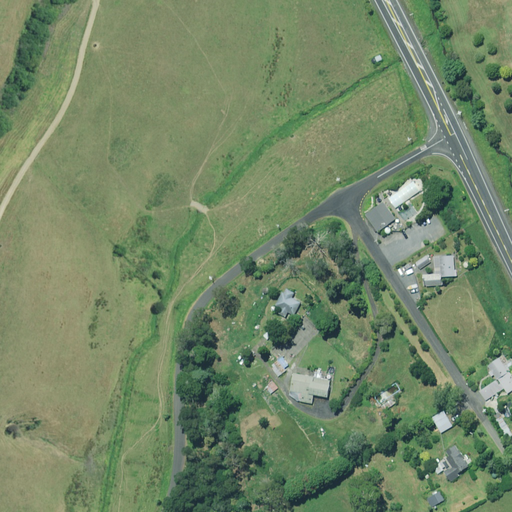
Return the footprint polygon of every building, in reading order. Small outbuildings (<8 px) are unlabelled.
[(418,184),(392,200),(399,211),(425,194),(418,184)] [(369,214),(381,231),(401,218),(389,200),(369,214)] [(433,262),(429,255),(417,263),(421,270),(433,262)] [(436,272),(424,273),(424,288),(444,288),(444,280),(455,280),(455,256),(435,257),(436,272)] [(296,294),(290,289),(278,305),(284,310),(281,314),(286,318),(290,312),(295,316),(304,303),(295,297),(296,294)] [(287,356),(274,365),(276,369),(275,370),(279,377),(296,366),(291,358),(289,360),(287,356)] [(505,356),(490,366),(493,371),(491,373),(493,377),(496,375),(499,380),(481,392),(487,401),(506,389),(509,394),(511,392),(511,374),(508,369),(511,366),(511,360),(509,362),(505,356)] [(292,396),(296,401),(314,404),(316,395),(330,398),(333,381),(296,374),(292,392),(292,396)] [(275,380),(267,386),(273,394),(280,388),(275,380)] [(455,429),(445,412),(434,418),(444,436),(455,429)] [(511,436),(511,432),(500,412),(495,415),(506,435),(504,436),(506,440),(511,436)] [(465,457),(468,455),(464,450),(462,452),(457,445),(447,452),(451,457),(441,464),(438,459),(431,464),(438,475),(441,473),(442,475),(445,473),(452,482),(460,477),(459,474),(471,466),(465,457)] [(433,494),(434,496),(428,499),(432,507),(445,501),(441,493),(438,494),(437,492),(433,494)]
